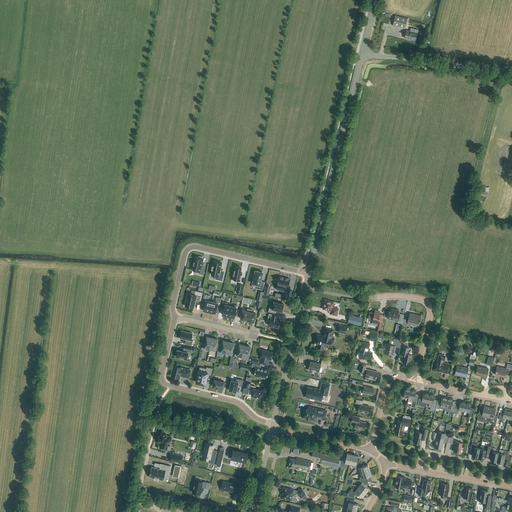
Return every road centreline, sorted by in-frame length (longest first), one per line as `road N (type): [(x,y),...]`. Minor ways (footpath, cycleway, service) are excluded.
road 1 (tertiary): [(308,273),(361,54)]
road 2 (residential): [(173,316),(184,253),(194,246),(308,273)]
road 3 (residential): [(273,425),(239,403),(162,380),(173,316)]
road 4 (tertiary): [(273,425),(308,273)]
road 5 (unclassified): [(511,74),(361,54)]
road 6 (residential): [(416,380),(430,307),(419,298),(377,297)]
